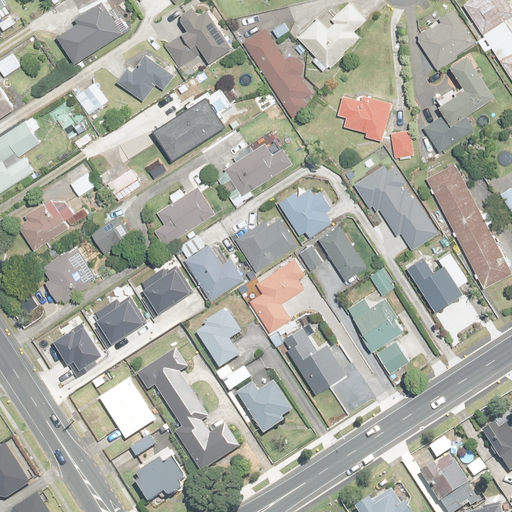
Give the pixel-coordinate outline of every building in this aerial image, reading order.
[(0,0),(0,19),(13,11),(4,0),(0,0)] [(511,17),(511,7),(507,0),(477,0),(466,8),(511,79),(511,31),(506,22),(511,17)] [(77,64),(132,28),(124,16),(117,20),(105,1),(78,19),(80,23),(60,37),(77,64)] [(234,49),(206,2),(181,17),(190,32),(167,46),(187,79),(211,65),(210,63),(234,49)] [(367,21),(351,3),(334,20),(337,23),(329,30),(319,20),(300,39),(318,58),(315,61),(326,73),(345,56),(343,54),(361,38),(355,32),(367,21)] [(474,46),(454,12),(439,21),(441,23),(418,37),(437,69),(474,46)] [(16,24),(12,17),(0,23),(0,24),(4,32),(16,24)] [(280,49),(267,29),(244,45),(293,116),(307,106),(303,100),(314,93),(305,80),(311,76),(289,43),(280,49)] [(164,93),(177,74),(142,50),(119,84),(146,102),(156,87),(164,93)] [(22,67),(14,54),(0,62),(0,67),(6,77),(22,67)] [(453,126),(467,117),(467,116),(496,98),(471,56),(452,67),(465,88),(454,96),(452,92),(438,101),(447,116),(453,126)] [(0,120),(17,110),(0,83),(0,120)] [(109,103),(97,84),(76,97),(89,116),(109,103)] [(233,106),(221,89),(213,95),(210,91),(185,108),(187,111),(156,132),(176,162),(228,128),(220,115),(233,106)] [(365,99),(345,94),(339,116),(348,118),(345,127),(367,133),(366,137),(384,142),(395,102),(366,95),(365,99)] [(453,126),(447,116),(426,128),(440,152),(475,131),(467,117),(453,126)] [(41,129),(34,118),(0,139),(0,194),(36,171),(25,154),(40,145),(33,134),(41,129)] [(416,157),(411,131),(393,134),(397,160),(416,157)] [(93,141),(88,134),(76,142),(80,149),(93,141)] [(274,156),(266,144),(216,176),(236,207),(253,196),(251,192),(295,164),(285,149),(274,156)] [(511,274),(457,166),(429,180),(484,289),(511,274)] [(440,233),(406,185),(407,184),(396,167),(393,169),(387,173),(384,168),(356,187),(374,214),(380,210),(399,237),(402,235),(413,252),(440,233)] [(143,185),(133,169),(108,186),(119,202),(143,185)] [(97,186),(88,174),(72,184),(81,197),(97,186)] [(511,188),(503,194),(511,208),(511,188)] [(216,215),(200,189),(187,197),(182,189),(170,197),(175,205),(159,215),(166,225),(155,231),(165,247),(216,215)] [(334,222),(330,215),(328,213),(334,209),(324,192),(314,198),(310,190),(298,197),(297,195),(281,205),(300,236),(307,231),(310,237),(334,222)] [(59,206),(54,199),(25,219),(27,223),(19,228),(35,252),(84,218),(71,198),(59,206)] [(126,224),(120,215),(92,234),(106,253),(133,235),(126,224)] [(298,247),(279,217),(239,242),(257,272),(298,247)] [(369,268),(343,227),(321,240),(347,281),(369,268)] [(181,248),(189,260),(187,262),(212,301),(245,280),(232,259),(223,265),(211,246),(207,249),(199,237),(181,248)] [(78,291),(98,279),(90,266),(100,260),(88,241),(44,268),(51,279),(47,282),(61,305),(79,294),(78,291)] [(326,262),(317,246),(302,255),(311,271),(326,262)] [(470,281),(451,252),(440,260),(435,253),(425,259),(409,269),(436,312),(463,295),(459,288),(470,281)] [(194,291),(173,258),(139,279),(160,313),(194,291)] [(272,332),(276,329),(280,335),(285,331),(288,334),(298,327),(291,317),(282,304),(304,289),(298,280),(305,275),(294,258),(257,283),(265,294),(252,302),(272,332)] [(395,288),(384,269),(372,277),(383,296),(395,288)] [(146,322),(131,295),(118,302),(97,315),(112,342),(146,322)] [(43,313),(36,299),(18,308),(25,322),(43,313)] [(406,333),(388,300),(370,310),(365,300),(349,308),(372,351),(406,333)] [(241,333),(227,311),(196,331),(221,369),(241,356),(231,340),(241,333)] [(104,354),(84,324),(57,342),(71,363),(76,360),(82,369),(104,354)] [(322,349),(307,326),(284,341),(318,395),(349,375),(329,344),(322,349)] [(409,363),(396,343),(378,354),(391,375),(409,363)] [(149,391),(146,393),(156,409),(166,402),(182,428),(176,432),(202,473),(241,448),(227,426),(212,436),(203,422),(209,418),(181,373),(188,368),(177,350),(138,375),(149,391)] [(252,378),(245,367),(232,375),(227,367),(218,373),(230,392),(252,378)] [(157,422),(131,381),(102,400),(127,440),(157,422)] [(295,415),(276,383),(262,392),(256,383),(239,394),(264,434),(295,415)] [(511,424),(507,418),(484,433),(510,473),(511,471),(511,424)] [(157,445),(149,432),(143,435),(146,439),(132,448),(137,457),(157,445)] [(32,484),(8,445),(0,449),(0,498),(3,502),(32,484)] [(447,511),(457,511),(479,498),(470,484),(474,481),(454,451),(421,473),(447,511)] [(164,463),(160,458),(138,473),(142,478),(136,482),(150,503),(166,492),(170,498),(184,489),(180,483),(187,479),(173,457),(164,463)] [(414,511),(405,498),(402,501),(394,489),(377,500),(375,498),(357,509),(359,511),(414,511)] [(48,511),(39,496),(13,511),(48,511)]
